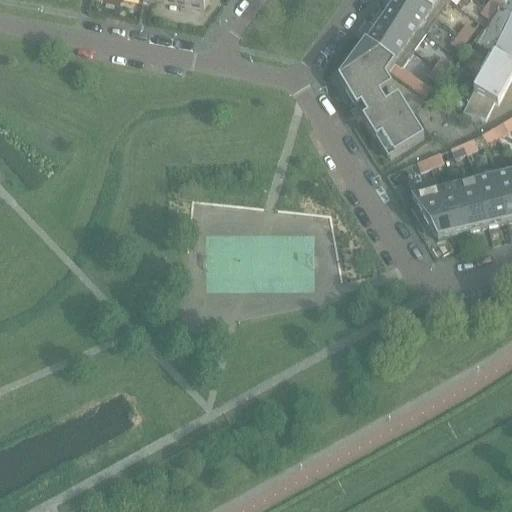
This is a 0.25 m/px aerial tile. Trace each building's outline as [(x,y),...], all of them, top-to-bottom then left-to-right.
[(214,0),(132,0),(143,2),(143,5),(154,7),(155,4),(204,14),(214,0)] [(438,22),(406,0),(397,0),(389,12),(426,39),(438,22)] [(449,5),(441,0),(406,0),(438,22),(449,5)] [(496,13),(503,3),(498,0),(492,0),(488,7),(496,13)] [(496,13),(488,7),(480,18),(489,24),(496,13)] [(426,39),(389,12),(377,29),(414,55),(426,39)] [(511,66),(511,20),(509,19),(501,35),(505,37),(494,57),(511,66)] [(468,43),(475,33),(466,27),(459,37),(468,43)] [(414,55),(377,29),(365,46),(402,72),(414,55)] [(468,43),(459,37),(452,48),(460,54),(468,43)] [(424,141),(399,100),(386,107),(380,97),(393,90),(387,80),(389,75),(426,101),(432,93),(402,72),(365,46),(339,83),(357,112),(354,113),(355,114),(360,123),(363,122),(388,163),(424,141)] [(498,108),(511,81),(511,66),(494,57),(493,59),(489,57),(481,73),(485,76),(463,117),(486,124),(495,107),(498,108)] [(444,77),(451,66),(443,60),(435,71),(444,77)] [(436,87),(444,77),(435,71),(428,81),(436,87)] [(497,143),(509,136),(504,127),(492,134),(497,143)] [(487,149),(497,143),(492,134),(482,140),(487,149)] [(465,159),(478,154),(474,144),(461,149),(465,159)] [(465,159),(461,149),(451,154),(455,163),(465,159)] [(432,173),(444,168),(440,158),(428,163),(432,173)] [(432,173),(428,163),(417,168),(421,177),(432,173)] [(511,226),(511,176),(496,181),(507,227),(511,226)] [(507,227),(496,181),(477,185),(488,232),(507,227)] [(451,241),(440,194),(436,195),(433,185),(414,190),(417,200),(412,201),(438,244),(451,241)] [(488,232),(477,185),(458,190),(470,236),(488,232)] [(470,236),(458,190),(440,194),(451,241),(470,236)]
